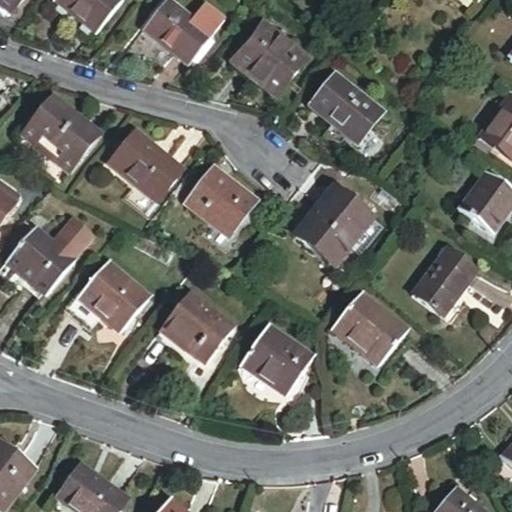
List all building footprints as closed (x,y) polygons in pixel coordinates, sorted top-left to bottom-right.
[(0,0),(0,8),(12,18),(25,0),(0,0)] [(79,25),(98,40),(124,7),(115,0),(59,0),(55,6),(79,25)] [(187,71),(210,42),(164,6),(141,35),(170,58),(187,71)] [(260,76),(283,94),(308,61),(266,28),(235,68),(254,83),(260,76)] [(277,101),(283,94),(260,76),(254,83),(261,89),(277,101)] [(332,130),(358,150),(374,129),(382,118),(335,82),(311,114),(332,130)] [(511,104),(509,102),(478,144),(511,169),(511,104)] [(20,137),(65,174),(93,140),(76,126),(48,103),(20,137)] [(374,129),(358,150),(370,159),(386,138),(374,129)] [(156,210),(181,180),(158,161),(134,142),(110,172),(156,210)] [(183,213),(224,246),(252,212),(233,197),(211,179),(183,213)] [(454,216),(485,239),(497,223),(511,203),(511,202),(481,180),(454,216)] [(294,242),(332,273),(347,254),(369,226),(331,196),(321,208),(294,242)] [(0,226),(12,211),(0,201),(0,226)] [(369,226),(347,254),(357,263),(380,235),(369,226)] [(45,300),(73,267),(33,234),(6,267),(26,284),(45,300)] [(411,303),(440,325),(458,302),(474,281),(445,259),(411,303)] [(122,337),(148,305),(106,271),(80,304),(97,317),(122,337)] [(203,369),(231,334),(186,300),(159,335),(180,351),(203,369)] [(378,364),(401,337),(358,301),(331,333),(354,352),(358,348),(366,355),(378,364)] [(285,399),(309,364),(263,333),(239,368),(259,382),(285,399)] [(511,451),(498,468),(511,479),(511,451)] [(0,511),(5,511),(29,472),(12,462),(0,454),(0,511)] [(71,511),(115,511),(122,502),(101,486),(75,467),(53,498),(71,511)] [(470,511),(453,497),(446,506),(440,511),(470,511)]
